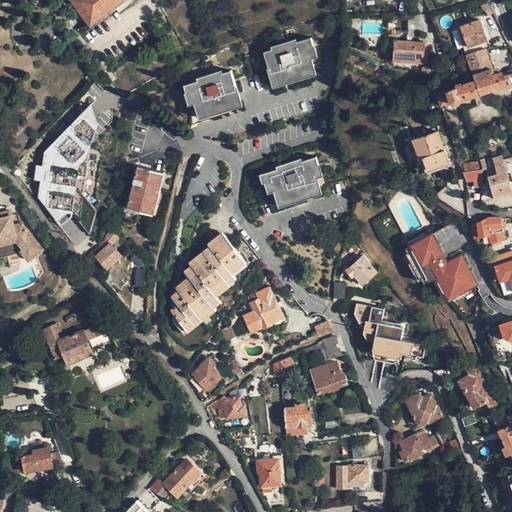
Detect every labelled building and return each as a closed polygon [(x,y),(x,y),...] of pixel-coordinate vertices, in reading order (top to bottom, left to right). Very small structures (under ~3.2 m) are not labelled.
[(71,0),(77,8),(84,17),(90,25),(115,7),(119,12),(135,0),(71,0)] [(80,20),(84,17),(77,8),(73,11),(80,20)] [(484,42),(488,41),(481,20),(458,29),(467,55),(487,49),(484,42)] [(462,57),(467,55),(458,29),(452,31),(462,57)] [(311,55),(316,54),(312,38),(298,42),(273,50),(265,52),(274,83),(315,71),(312,59),(311,55)] [(272,47),(273,50),(298,42),(297,39),(272,47)] [(386,48),(395,49),(395,41),(387,41),(386,48)] [(395,41),(395,49),(394,60),(424,62),(425,43),(395,41)] [(511,83),(511,71),(503,74),(503,73),(499,74),(495,75),(494,70),(487,49),(467,55),(470,64),(471,65),(477,82),(481,94),(511,83)] [(198,78),(199,81),(224,73),(222,70),(198,78)] [(224,73),(199,81),(185,86),(190,102),(196,100),(197,103),(201,115),(241,102),(231,71),(224,73)] [(317,75),(315,71),(274,83),(276,87),(317,75)] [(481,94),(477,82),(458,87),(438,94),(441,106),(452,103),(455,105),(460,103),(463,100),(481,94)] [(243,106),(241,102),(201,115),(202,118),(243,106)] [(438,132),(413,141),(420,159),(424,158),(429,171),(450,164),(438,132)] [(502,156),(493,159),(496,169),(498,175),(494,176),(489,178),(495,198),(511,193),(511,188),(510,183),(511,182),(511,157),(503,159),(502,156)] [(316,157),(303,162),(278,170),(264,174),(267,183),(269,190),(275,188),(276,191),(280,203),(321,190),(317,179),(316,175),(323,173),(320,164),(319,165),(316,157)] [(277,166),(278,170),(303,162),(301,158),(277,166)] [(54,167),(47,159),(35,159),(27,166),(27,177),(35,186),(46,186),(54,178),(54,167)] [(128,208),(150,214),(161,172),(139,166),(128,208)] [(482,171),(464,173),(467,182),(474,181),(474,203),(481,203),(482,180),(484,179),(482,171)] [(165,173),(161,172),(150,214),(154,215),(165,173)] [(217,202),(221,193),(210,188),(206,198),(217,202)] [(322,194),(321,190),(280,203),(281,207),(322,194)] [(12,208),(0,210),(0,233),(0,235),(17,231),(19,238),(25,246),(23,248),(32,258),(46,247),(24,219),(16,221),(12,208)] [(501,218),(489,218),(477,225),(470,227),(475,239),(485,236),(488,236),(490,244),(505,242),(501,218)] [(460,220),(407,248),(437,307),(490,279),(460,220)] [(0,233),(0,243),(19,238),(17,231),(0,235),(0,233)] [(119,238),(110,232),(105,239),(107,241),(103,245),(106,248),(97,257),(108,269),(122,256),(112,245),(119,238)] [(209,244),(210,246),(224,235),(222,233),(209,244)] [(224,235),(210,246),(213,249),(206,254),(200,259),(198,256),(190,262),(192,265),(195,268),(187,274),(189,277),(191,279),(184,284),(186,287),(180,292),(179,291),(172,296),(172,297),(179,305),(172,310),(176,316),(185,328),(199,317),(213,306),(210,302),(217,296),(213,291),(226,280),(234,274),(231,271),(238,266),(236,264),(243,258),(224,235)] [(210,246),(203,251),(206,254),(213,249),(210,246)] [(511,251),(491,257),(502,296),(511,293),(511,251)] [(378,272),(363,256),(347,271),(353,278),(355,276),(363,285),(378,272)] [(247,264),(243,258),(236,264),(238,266),(231,271),(234,274),(247,264)] [(185,271),(187,274),(195,268),(192,265),(185,271)] [(226,280),(230,285),(237,279),(234,274),(226,280)] [(231,286),(230,285),(226,280),(213,291),(217,296),(231,286)] [(184,284),(183,282),(176,287),(179,291),(180,292),(186,287),(184,284)] [(345,283),(335,283),(335,298),(345,299),(345,283)] [(248,298),(255,312),(262,328),(263,329),(273,324),(273,323),(284,318),(272,294),(268,296),(265,290),(248,298)] [(77,296),(69,301),(72,305),(80,300),(77,296)] [(213,306),(215,308),(222,302),(217,296),(210,302),(213,306)] [(401,342),(401,339),(403,330),(401,330),(378,326),(379,322),(381,310),(356,305),(356,311),(359,319),(366,319),(365,326),(364,332),(376,334),(375,341),(374,348),(400,353),(428,358),(429,350),(426,347),(401,342)] [(199,317),(203,321),(217,310),(215,308),(213,306),(199,317)] [(262,328),(255,312),(244,317),(252,332),(262,328)] [(72,314),(67,317),(70,323),(76,319),(72,314)] [(184,335),(189,332),(185,328),(176,316),(172,320),(184,335)] [(189,332),(203,321),(199,317),(185,328),(189,332)] [(503,323),(485,329),(490,345),(496,346),(511,341),(511,325),(510,319),(502,321),(503,323)] [(332,330),(329,321),(317,327),(320,335),(332,330)] [(400,326),(379,322),(378,326),(401,330),(400,326)] [(107,332),(103,323),(61,341),(55,327),(45,331),(51,345),(50,346),(56,359),(66,355),(69,363),(93,353),(87,340),(107,332)] [(366,340),(375,341),(376,334),(364,332),(366,340)] [(335,337),(324,341),(326,347),(327,351),(339,346),(335,337)] [(339,346),(327,351),(330,359),(342,355),(339,346)] [(327,351),(326,347),(321,349),(325,360),(330,359),(327,351)] [(399,360),(400,353),(374,348),(372,355),(374,359),(390,363),(399,360)] [(291,357),(274,365),(275,377),(283,376),(282,370),(294,363),(291,357)] [(222,378),(216,370),(213,367),(215,365),(210,358),(202,364),(203,365),(193,373),(207,390),(208,389),(209,390),(215,386),(214,384),(222,378)] [(336,362),(312,371),(320,394),(347,384),(344,374),(341,375),(336,362)] [(456,368),(453,369),(434,370),(436,371),(439,373),(443,377),(444,378),(458,374),(456,368)] [(474,408),(486,403),(488,403),(485,398),(491,394),(476,368),(468,372),(471,376),(460,382),(474,408)] [(489,410),(492,409),(493,407),(497,405),(491,394),(485,398),(488,403),(486,403),(489,410)] [(430,395),(423,399),(422,399),(420,400),(417,395),(406,400),(419,427),(429,422),(429,424),(443,417),(438,407),(437,408),(430,395)] [(225,397),(212,405),(214,408),(212,408),(213,411),(220,410),(221,419),(246,416),(244,406),(241,407),(240,403),(240,398),(225,400),(225,397)] [(287,428),(308,426),(307,411),(307,404),(306,404),(306,401),(301,401),(301,404),(297,404),(297,403),(286,403),(287,428)] [(462,421),(465,427),(476,423),(474,417),(462,421)] [(424,432),(402,443),(406,451),(402,453),(406,461),(438,446),(434,437),(428,440),(424,432)] [(26,452),(21,453),(21,457),(23,457),(26,472),(54,467),(49,444),(43,446),(43,449),(34,451),(34,449),(25,451),(26,452)] [(267,457),(262,458),(257,458),(258,462),(279,460),(282,485),(285,484),(282,455),(267,457)] [(279,460),(258,462),(259,473),(261,473),(263,489),(272,488),(272,486),(282,485),(279,460)] [(205,477),(191,464),(188,466),(184,462),(179,468),(178,468),(164,483),(179,497),(188,487),(196,478),(200,482),(205,477)] [(349,467),(337,467),(337,489),(349,489),(349,485),(365,484),(368,482),(368,466),(349,466),(349,467)] [(314,474),(315,489),(324,489),(322,474),(314,474)] [(192,491),(200,482),(196,478),(188,487),(192,491)] [(158,499),(149,490),(140,499),(149,508),(158,499)] [(148,511),(138,501),(126,511),(148,511)]
